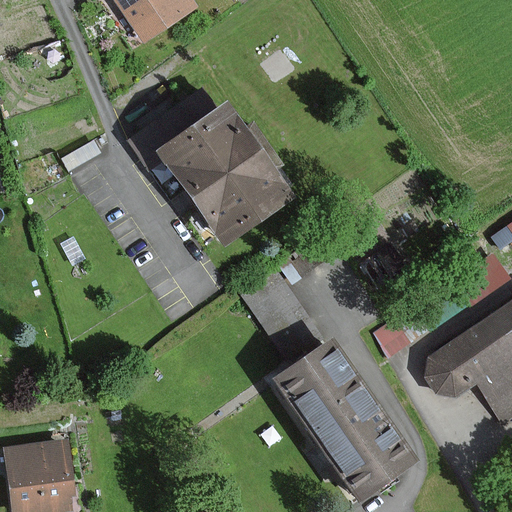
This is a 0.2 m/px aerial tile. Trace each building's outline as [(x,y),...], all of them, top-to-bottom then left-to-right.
[(111,0),(140,43),(195,7),(189,0),(111,0)] [(227,105),(159,151),(223,244),(291,199),(227,105)] [(511,215),(490,227),(499,242),(511,235),(511,215)] [(370,331),(386,357),(505,285),(489,259),(390,319),(370,331)] [(267,345),(288,338),(287,335),(307,328),(286,267),(245,282),(267,345)] [(511,298),(438,347),(430,371),(441,390),(466,388),(478,380),(503,418),(511,412),(511,298)] [(294,371),(281,380),(362,497),(415,460),(334,344),(294,371)] [(66,442),(7,449),(14,511),(53,511),(71,510),(69,494),(73,493),(66,442)]
